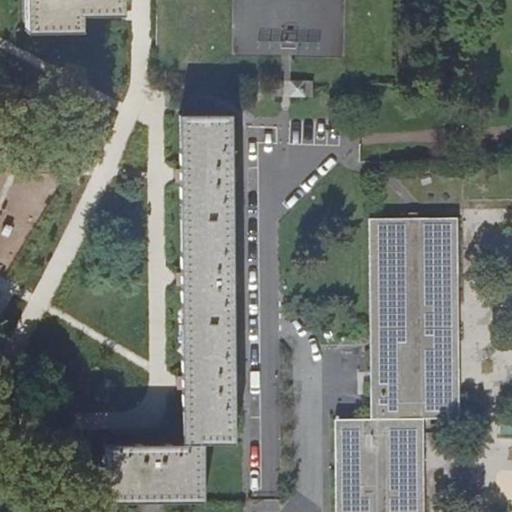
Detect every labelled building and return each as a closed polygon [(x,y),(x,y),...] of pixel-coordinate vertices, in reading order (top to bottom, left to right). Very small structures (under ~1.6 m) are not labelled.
[(115,32),(114,0),(19,0),(19,49),(75,49),(75,32),(115,32)] [(293,97),(309,95),(308,79),(291,81),(293,97)] [(237,445),(233,118),(206,118),(210,172),(182,174),(182,176),(182,182),(183,272),(183,278),(183,284),(184,378),(184,385),(184,393),(185,444),(123,444),(119,502),(163,502),(206,502),(206,446),(237,445)] [(210,172),(206,118),(181,119),(182,169),(182,174),(210,172)] [(340,419),(339,511),(427,511),(428,420),(463,420),(464,221),(376,221),(376,419),(340,419)] [(119,502),(123,444),(105,444),(105,455),(105,502),(119,502)]
